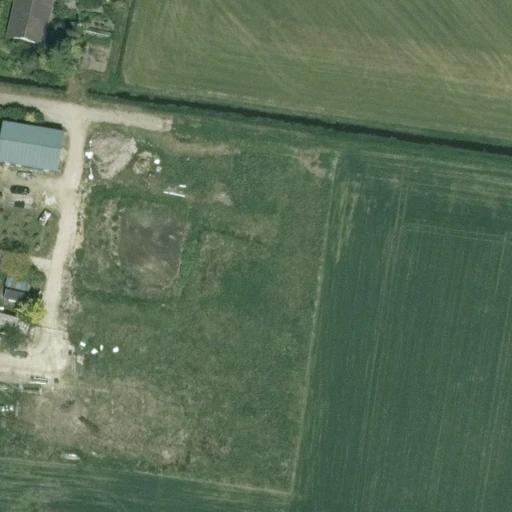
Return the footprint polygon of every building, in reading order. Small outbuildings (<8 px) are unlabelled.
[(43,46),(53,1),(46,0),(17,0),(13,22),(18,24),(14,40),(43,46)] [(63,135),(5,125),(0,156),(0,164),(57,174),(63,135)] [(16,181),(11,212),(62,221),(67,190),(16,181)] [(101,191),(89,285),(207,299),(202,334),(283,343),(285,323),(236,317),(237,307),(273,311),(285,213),(101,191)] [(0,211),(0,249),(33,255),(35,241),(60,245),(64,222),(0,211)] [(123,320),(126,300),(87,295),(84,320),(99,322),(97,338),(170,348),(173,327),(123,320)]
